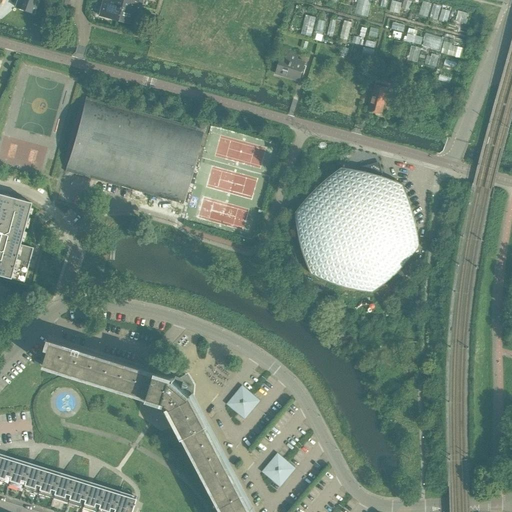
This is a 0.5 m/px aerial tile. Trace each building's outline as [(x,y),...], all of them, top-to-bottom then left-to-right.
[(16,0),(16,3),(14,7),(33,14),(38,0),(16,0)] [(58,0),(57,8),(67,10),(69,0),(58,0)] [(117,20),(121,1),(117,0),(102,0),(98,15),(117,20)] [(136,24),(140,6),(121,1),(117,20),(136,25),(136,24)] [(298,81),(304,62),(296,60),(298,54),(284,49),(276,74),(282,76),(298,81)] [(381,115),(387,88),(397,90),(399,82),(378,76),(376,82),(368,112),(381,115)] [(193,164),(203,129),(192,126),(85,96),(64,171),(182,204),(192,170),(190,169),(191,164),(193,164)] [(418,244),(403,188),(401,185),(383,180),(379,161),(378,161),(379,163),(349,170),(344,169),(343,169),(342,167),(341,167),(341,168),(335,173),(330,177),(326,180),(322,184),(317,189),(312,193),(308,198),(304,202),(300,207),(297,211),(295,211),(295,213),(298,214),(297,215),(312,272),(315,274),(333,279),(334,281),(336,282),(337,280),(357,286),(358,288),(360,289),(361,287),(371,290),(375,289),(384,280),(407,274),(404,261),(417,248),(418,244)] [(0,275),(24,282),(33,248),(19,244),(30,204),(30,203),(30,202),(0,193),(0,275)] [(193,396),(190,385),(184,379),(173,379),(173,378),(172,378),(172,379),(52,342),(44,367),(140,397),(164,405),(165,404),(170,408),(169,409),(221,507),(244,495),(222,452),(221,452),(207,425),(193,397),(194,396),(194,395),(193,396)] [(251,393),(243,386),(239,391),(247,398),(251,393)] [(247,398),(239,391),(235,395),(243,402),(247,398)] [(259,400),(251,393),(247,398),(256,405),(259,400)] [(243,402),(235,395),(231,400),(240,407),(243,402)] [(256,405),(247,398),(243,402),(252,410),(256,405)] [(240,407),(231,400),(227,404),(236,412),(240,407)] [(252,410),(243,402),(240,407),(248,414),(252,410)] [(248,414),(240,407),(236,412),(244,419),(248,414)] [(0,480),(100,511),(130,511),(134,499),(133,498),(134,496),(131,494),(129,492),(126,491),(124,490),(121,488),(120,491),(88,481),(0,453),(0,480)] [(283,465),(286,461),(278,454),(274,458),(283,465)] [(283,465),(274,458),(270,463),(279,470),(283,465)] [(295,468),(289,463),(286,461),(283,465),(291,473),(295,468)] [(279,470),(270,463),(266,467),(275,475),(279,470)] [(291,473),(283,465),(279,470),(287,477),(291,473)] [(271,479),(275,475),(266,467),(263,472),(271,479)] [(287,477),(279,470),(275,475),(283,482),(287,477)] [(283,482),(275,475),(271,479),(280,486),(283,482)] [(253,511),(244,495),(221,507),(223,511),(253,511)]
